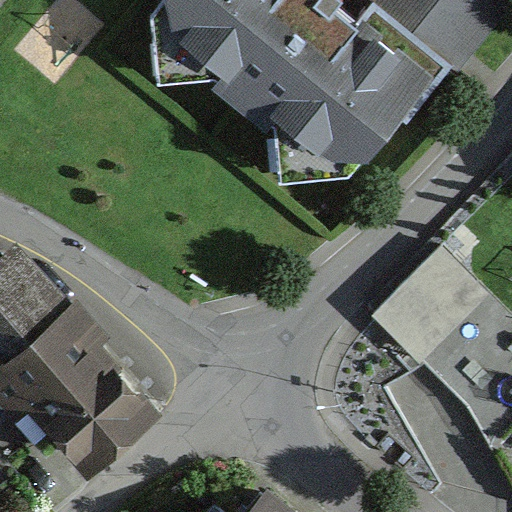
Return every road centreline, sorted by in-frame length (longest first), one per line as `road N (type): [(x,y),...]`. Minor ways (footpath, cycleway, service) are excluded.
road 1 (residential): [(242,391),(511,107)]
road 2 (residential): [(242,391),(91,271),(0,222)]
road 3 (residential): [(400,511),(242,391)]
road 4 (residential): [(95,511),(242,391)]
